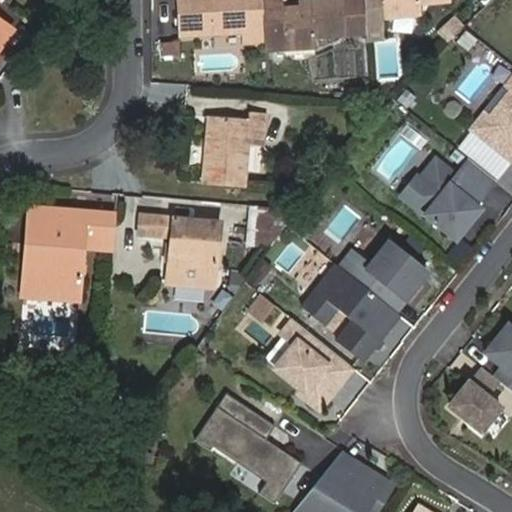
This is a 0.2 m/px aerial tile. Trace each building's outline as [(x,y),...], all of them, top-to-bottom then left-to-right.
[(237,15),(257,14),(256,0),(172,0),(175,35),(237,32),(237,15)] [(258,45),(259,49),(310,47),(310,36),(336,34),(361,34),(360,27),(358,0),(301,0),(302,7),(291,7),(277,8),(276,0),(256,0),(257,14),(258,45)] [(358,0),(360,27),(377,26),(377,21),(414,18),(414,6),(448,3),(448,0),(358,0)] [(238,46),(258,45),(257,14),(237,15),(237,32),(238,46)] [(377,26),(360,27),(361,34),(361,41),(378,40),(377,26)] [(174,41),(154,42),(154,54),(174,53),(174,41)] [(506,153),(511,145),(511,86),(502,79),(489,94),(495,99),(474,125),(469,121),(455,138),(498,171),(508,158),(506,153)] [(198,152),(195,181),(240,186),(244,144),(257,145),(260,118),(241,116),(241,124),(209,121),(206,152),(198,152)] [(206,152),(209,121),(201,121),(198,152),(206,152)] [(390,185),(418,151),(398,135),(370,169),(390,185)] [(467,216),(463,212),(481,188),(454,167),(442,183),(421,166),(406,187),(414,193),(398,213),(443,248),(467,216)] [(280,198),(281,186),(245,183),(244,196),(280,198)] [(258,246),(289,209),(242,205),(238,245),(258,246)] [(78,242),(107,244),(109,215),(24,208),(22,232),(33,232),(28,287),(75,291),(78,242)] [(300,210),(288,229),(305,239),(317,221),(300,210)] [(210,291),(216,223),(135,217),(134,235),(166,238),(161,286),(210,291)] [(33,232),(22,232),(16,295),(74,300),(75,291),(28,287),(33,232)] [(309,290),(330,264),(294,235),(273,262),(309,290)] [(407,291),(416,280),(377,249),(358,274),(341,259),(328,275),(385,319),(395,306),(392,303),(404,288),(407,291)] [(349,374),(389,322),(385,319),(328,275),(325,272),(288,320),(310,337),(320,323),(336,336),(323,353),(349,373),(349,374)] [(224,293),(234,279),(219,278),(218,287),(224,293)] [(253,303),(240,321),(254,332),(268,315),(253,303)] [(311,415),(343,374),(285,329),(274,342),(287,352),(268,377),(296,397),(293,401),(311,415)] [(511,387),(507,383),(511,375),(511,341),(497,330),(474,358),(492,373),(484,383),(491,388),(509,402),(511,399),(511,387)] [(491,413),(479,404),(491,388),(484,383),(471,373),(440,412),(472,437),(491,413)] [(190,445),(187,449),(203,460),(205,455),(190,445)] [(362,511),(368,503),(376,508),(387,490),(346,466),(344,470),(331,462),(292,511),(362,511)] [(259,490),(268,477),(255,468),(246,482),(259,490)] [(255,497),(252,502),(268,511),(270,508),(255,497)] [(373,511),(376,508),(368,503),(362,511),(373,511)]
